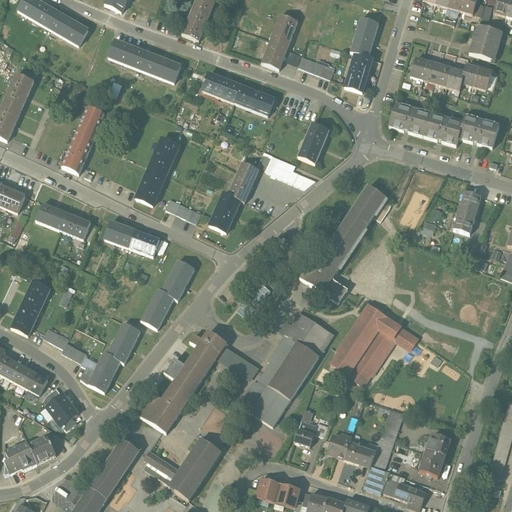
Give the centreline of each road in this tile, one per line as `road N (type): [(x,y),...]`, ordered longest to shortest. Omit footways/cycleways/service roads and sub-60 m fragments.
road 1 (residential): [(368,138),(348,117),(290,86),(56,0)]
road 2 (residential): [(232,265),(0,154)]
road 3 (residential): [(232,265),(98,428)]
road 4 (residential): [(368,138),(356,162),(232,265)]
road 5 (residential): [(391,511),(261,469),(236,511)]
road 6 (residential): [(511,339),(448,511)]
road 7 (residential): [(511,191),(388,154),(368,138)]
road 8 (residential): [(407,0),(368,138)]
road 9 (residential): [(0,336),(60,371),(98,428)]
road 10 (residential): [(98,428),(46,479),(0,495)]
